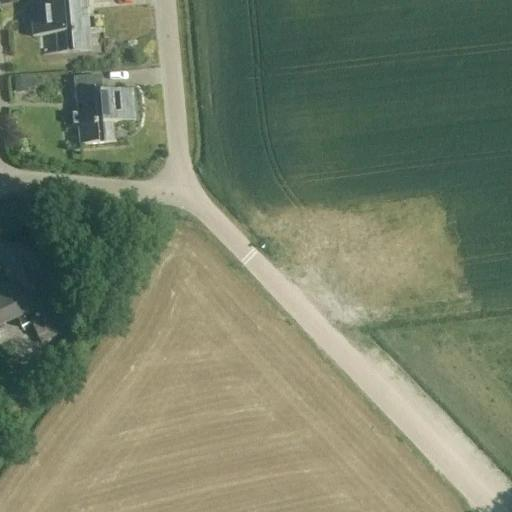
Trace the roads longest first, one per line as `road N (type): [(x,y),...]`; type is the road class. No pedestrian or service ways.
road 1 (unclassified): [(494,511),(187,188)]
road 2 (unclassified): [(187,188),(164,0)]
road 3 (residential): [(187,188),(0,179)]
